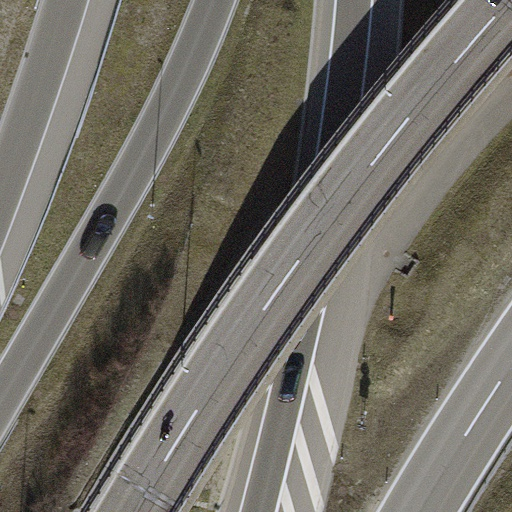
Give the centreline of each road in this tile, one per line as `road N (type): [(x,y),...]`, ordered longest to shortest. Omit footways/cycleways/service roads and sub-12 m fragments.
road 1 (motorway): [(510,0),(272,296),(133,511)]
road 2 (motorway): [(266,511),(323,253),(360,0)]
road 3 (secondary): [(0,403),(140,162),(218,0)]
road 4 (secondary): [(0,202),(68,0)]
road 5 (motorway): [(422,511),(511,369)]
